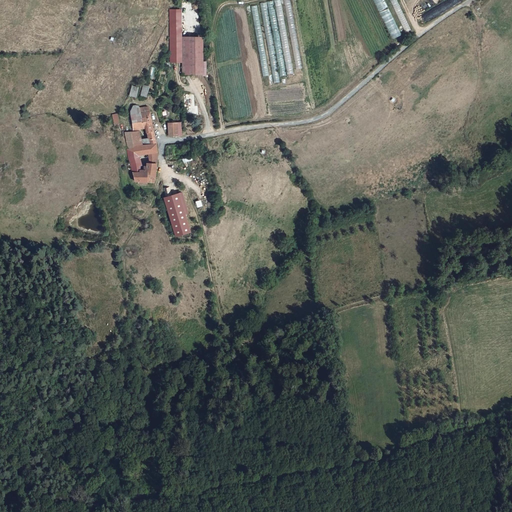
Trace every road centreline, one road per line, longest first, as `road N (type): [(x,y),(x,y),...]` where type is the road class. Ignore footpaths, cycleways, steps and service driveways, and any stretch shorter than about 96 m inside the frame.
road 1 (track): [(170,142),(199,220),(218,308),(237,339),(417,289),(511,273)]
road 2 (track): [(511,419),(325,468),(65,511)]
road 3 (track): [(223,131),(211,38),(224,3),(247,0)]
